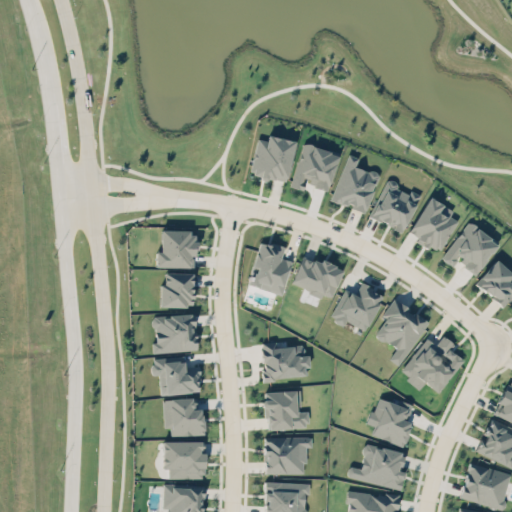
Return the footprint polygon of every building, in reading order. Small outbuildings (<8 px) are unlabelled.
[(294,140),(267,134),(266,140),(256,138),(248,174),(285,182),(294,140)] [(328,190),(337,151),(301,143),(290,186),(302,189),(304,184),(328,190)] [(378,173),(354,165),(357,157),(346,153),(330,200),(364,212),(378,173)] [(402,231),(419,194),(410,190),(409,191),(385,180),(368,216),(402,231)] [(452,210),(429,196),(406,232),(437,252),(457,220),(448,215),(452,210)] [(474,274),(497,242),(466,220),(440,258),(452,266),(455,261),(474,274)] [(194,267),(195,231),(160,230),(159,251),(155,251),(155,266),(194,267)] [(281,294),(291,260),(280,257),(283,246),(259,240),(246,284),(281,294)] [(290,284),(321,295),(321,293),(331,297),(341,268),(319,259),(318,262),(300,256),(290,284)] [(474,283),(503,306),(511,295),(511,271),(511,273),(494,259),(474,283)] [(159,283),(158,306),(191,306),(192,272),(163,272),(163,283),(159,283)] [(381,293),(360,283),(355,294),(347,291),(339,308),(333,306),(329,316),(365,331),(381,293)] [(397,365),(427,321),(392,298),(382,314),(385,316),(374,333),(395,348),(388,359),(397,365)] [(152,352),(195,349),(193,313),(152,315),(154,342),(151,342),(152,352)] [(398,372),(419,387),(423,382),(437,392),(462,359),(449,349),(454,343),(442,335),(435,344),(424,337),(398,372)] [(259,342),(262,379),(308,375),(306,353),(303,354),(302,344),(274,347),(273,341),(259,342)] [(159,394),(199,391),(197,367),(183,368),(182,355),(150,358),(151,374),(157,374),(159,394)] [(511,423),(511,381),(507,379),(496,403),(499,404),(494,415),(511,423)] [(267,429),(307,427),(306,410),(299,411),(298,389),(261,391),(262,407),(265,406),(267,429)] [(414,404),(396,398),(395,403),(376,396),(367,423),(374,425),(371,434),(400,444),(414,404)] [(163,427),(170,427),(170,435),(203,434),(201,408),(195,408),(194,397),(162,398),(163,427)] [(474,450),(510,467),(511,462),(511,427),(490,417),(474,450)] [(263,437),(264,473),(304,472),(304,446),(310,446),(310,436),(263,437)] [(168,478),(204,477),(203,440),(161,441),(162,468),(167,468),(168,478)] [(399,488),(403,471),(399,470),(403,452),(364,444),(359,467),(348,465),(345,477),(399,488)] [(500,508),(509,472),(468,462),(459,498),(500,508)] [(262,500),(263,500),(262,511),(303,511),(304,493),(307,493),(307,482),(263,481),(262,500)] [(161,508),(165,508),(164,511),(201,511),(203,486),(162,484),(161,508)] [(395,511),(397,495),(348,489),(345,511),(395,511)]
